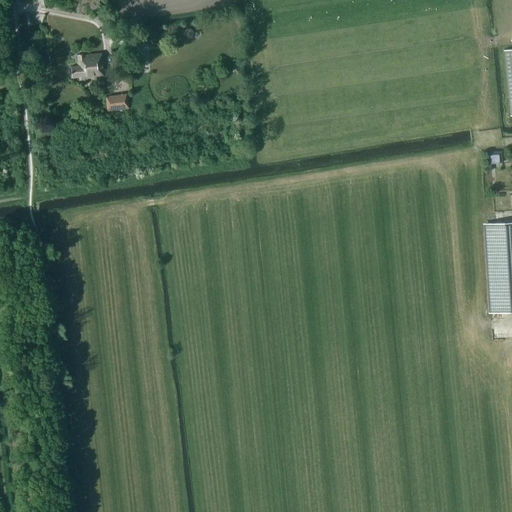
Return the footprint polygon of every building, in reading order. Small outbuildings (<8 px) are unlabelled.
[(183,30),(182,35),(185,35),(188,38),(190,40),(193,37),(194,33),(191,29),(187,28),(183,30)] [(103,77),(101,54),(83,55),(83,54),(77,55),(78,66),(69,67),(70,77),(78,76),(79,79),(83,79),(83,77),(90,77),(90,78),(103,77)] [(107,111),(118,110),(119,112),(125,111),(125,109),(128,109),(127,94),(106,96),(107,111)] [(502,151),(492,151),(492,162),(502,161),(502,151)] [(511,223),(486,224),(491,313),(511,311),(511,223)]
